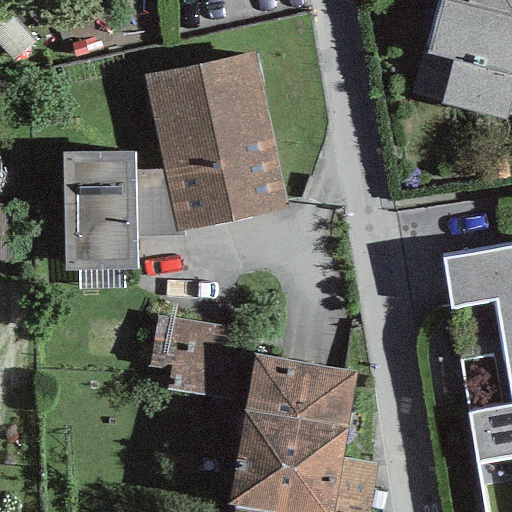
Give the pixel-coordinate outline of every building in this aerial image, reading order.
[(511,0),(436,0),(425,46),(451,55),(440,98),(504,114),(511,77),(511,0)] [(256,43),(144,69),(168,168),(279,141),(256,43)] [(148,155),(70,155),(69,273),(149,273),(150,239),(198,240),(199,174),(148,174),(148,155)] [(0,211),(0,265),(12,266),(14,212),(0,211)] [(511,511),(511,237),(440,249),(482,511),(511,511)] [(248,333),(167,319),(155,388),(236,402),(248,333)] [(377,368),(266,352),(243,511),(373,511),(379,473),(362,471),(377,368)]
